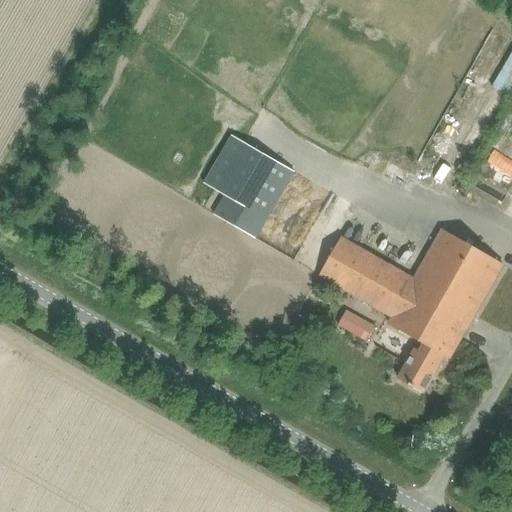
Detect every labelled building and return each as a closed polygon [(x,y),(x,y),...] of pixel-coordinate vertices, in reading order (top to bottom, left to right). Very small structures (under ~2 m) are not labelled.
[(145,40),(130,68),(187,97),(194,84),(154,63),(162,49),(145,40)] [(511,54),(501,82),(511,86),(511,54)] [(462,111),(470,120),(458,132),(470,145),(484,132),(478,126),(487,118),(472,102),(462,111)] [(511,210),(511,105),(495,137),(511,146),(511,185),(502,205),(511,210)] [(255,240),(294,173),(250,147),(222,195),(224,197),(213,216),(255,240)] [(451,359),(503,266),(441,231),(413,280),(341,240),(319,278),(392,319),(389,324),(424,344),(420,352),(415,350),(399,380),(424,394),(441,364),(440,364),(445,356),(451,359)] [(475,317),(469,327),(491,339),(496,328),(475,317)]
